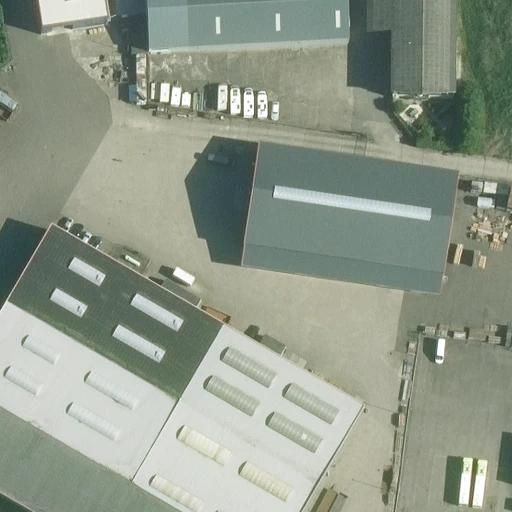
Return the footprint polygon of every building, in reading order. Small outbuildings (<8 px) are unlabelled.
[(35,0),(41,36),(106,26),(101,0),(35,0)] [(344,0),(144,0),(146,19),(128,20),(131,58),(147,57),(147,56),(347,46),(344,0)] [(393,0),(393,99),(452,100),(453,0),(393,0)] [(347,150),(345,159),(367,163),(369,154),(347,150)] [(256,151),(242,252),(441,281),(442,281),(457,181),(256,151)] [(379,157),(378,168),(403,171),(405,161),(379,157)] [(478,193),(480,170),(452,168),(451,179),(460,179),(459,192),(478,193)] [(50,232),(0,318),(0,501),(18,511),(304,511),(363,414),(50,232)]
